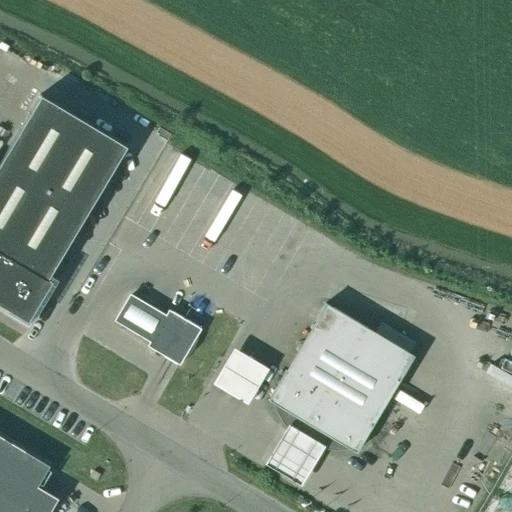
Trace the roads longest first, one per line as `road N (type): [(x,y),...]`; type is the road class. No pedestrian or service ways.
road 1 (unknown): [(414,511),(455,355),(444,309),(411,287),(328,260),(285,271),(210,410)]
road 2 (unknown): [(389,511),(358,483),(210,410)]
road 3 (unclassified): [(168,456),(0,358)]
